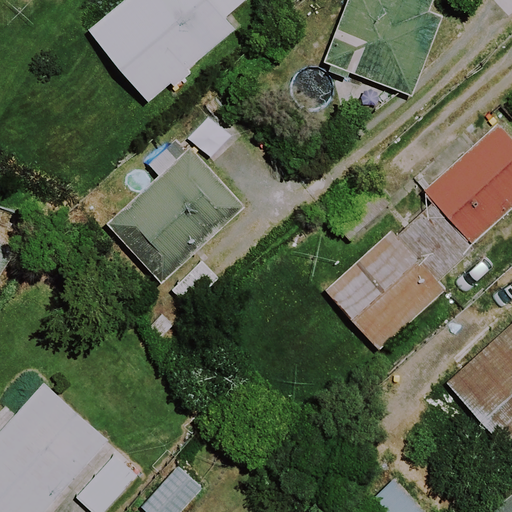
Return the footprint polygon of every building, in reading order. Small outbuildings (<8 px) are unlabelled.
[(241,3),(238,0),(124,0),(85,33),(143,103),(228,32),(219,21),(241,3)] [(339,0),(328,29),(311,72),(343,85),(347,75),(409,100),(439,26),(428,22),(437,0),(339,0)] [(511,202),(511,149),(484,120),(414,188),(422,196),(322,293),(377,350),(441,288),(433,279),(511,202)] [(188,150),(103,231),(180,313),(218,278),(193,252),(241,206),(188,150)] [(0,265),(12,247),(0,239),(0,265)] [(511,457),(511,314),(440,380),(511,459),(511,457)] [(0,511),(37,511),(102,440),(41,385),(0,430),(0,511)] [(100,511),(136,475),(113,453),(70,497),(86,511),(100,511)] [(176,511),(197,488),(175,468),(138,509),(141,511),(176,511)] [(421,511),(390,477),(351,511),(421,511)]
